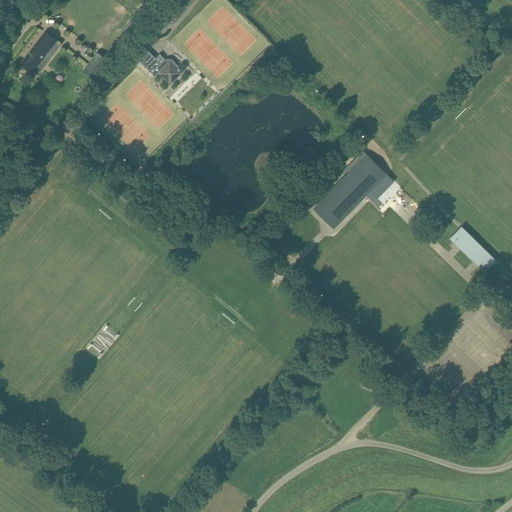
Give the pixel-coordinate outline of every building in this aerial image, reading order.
[(68,18),(65,23),(82,34),(88,24),(71,15),(69,19),(68,18)] [(45,32),(21,64),(33,73),(45,57),(49,61),(60,46),(56,43),(57,41),(45,32)] [(159,72),(170,83),(182,72),(180,70),(181,69),(179,67),(178,68),(171,60),(168,62),(160,54),(156,58),(146,48),(136,57),(155,76),(159,72)] [(111,63),(97,52),(83,71),(97,82),(111,63)] [(314,209),(328,222),(333,217),(328,213),(341,200),(351,210),(373,186),(375,188),(379,183),(378,182),(386,173),(363,150),(345,169),(349,173),(314,209)]
